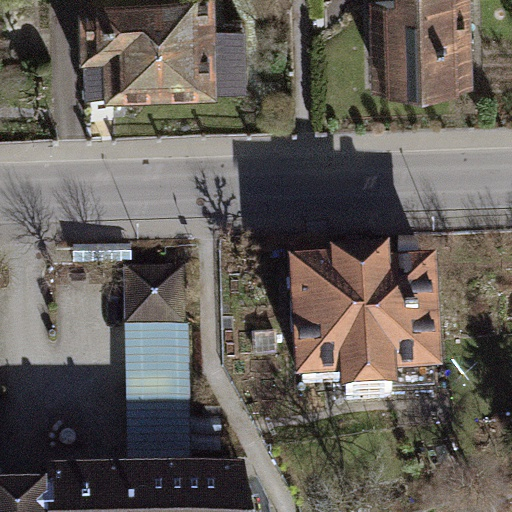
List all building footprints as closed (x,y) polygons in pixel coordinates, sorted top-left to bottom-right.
[(217,0),(81,0),(83,56),(106,55),(108,96),(220,93),(220,87),(251,86),(249,24),(218,25),(217,0)] [(372,0),(374,83),(473,81),(471,0),(372,0)] [(131,247),(75,249),(75,267),(132,266),(131,247)] [(334,275),(291,277),(297,401),(345,398),(346,413),(402,410),(401,398),(447,395),(441,274),(396,277),(396,264),(333,268),(334,275)] [(186,269),(124,271),(129,481),(192,479),(186,269)] [(0,474),(0,511),(256,511),(252,480),(192,479),(129,481),(50,483),(50,504),(0,505),(0,479),(3,477),(0,474)]
